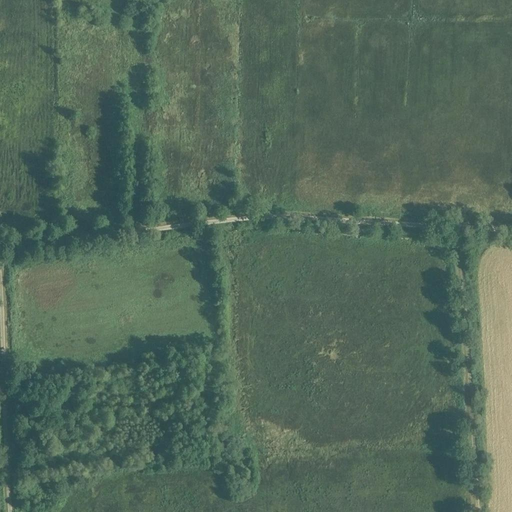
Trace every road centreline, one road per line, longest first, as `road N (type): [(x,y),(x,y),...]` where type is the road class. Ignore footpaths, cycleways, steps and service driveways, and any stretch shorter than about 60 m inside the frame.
road 1 (track): [(0,249),(259,219),(464,231)]
road 2 (track): [(10,511),(0,311)]
